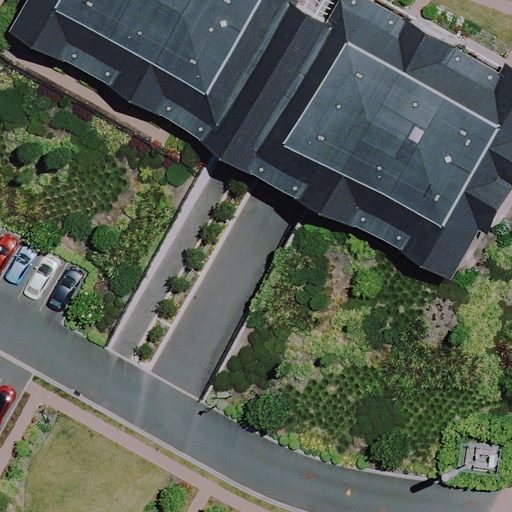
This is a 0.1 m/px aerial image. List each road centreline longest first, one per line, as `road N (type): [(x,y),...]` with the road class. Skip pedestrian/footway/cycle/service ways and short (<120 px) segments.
road 1 (residential): [(158,411),(281,481),(450,511)]
road 2 (residential): [(284,195),(158,411)]
road 3 (residential): [(0,321),(158,411)]
